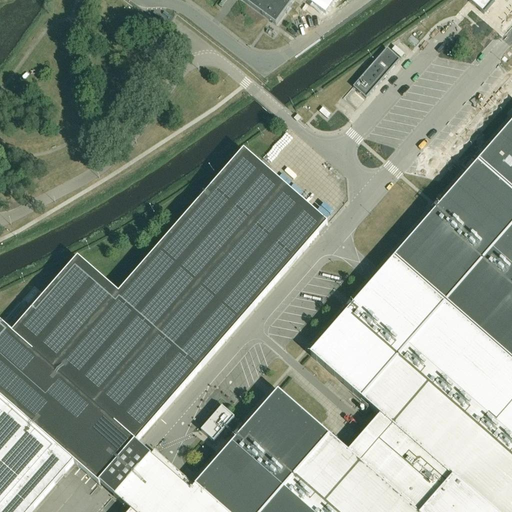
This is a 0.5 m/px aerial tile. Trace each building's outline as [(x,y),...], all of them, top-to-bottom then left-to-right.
[(242,0),(292,36),(308,14),(319,23),(336,0),(242,0)] [(470,0),(469,2),(484,15),(497,0),(470,0)] [(387,51),(354,88),(366,99),(399,61),(387,51)] [(441,57),(438,65),(453,71),(456,63),(441,57)] [(320,112),(327,119),(331,115),(323,108),(320,112)] [(511,511),(511,117),(345,317),(311,356),(381,418),(349,454),(279,393),(196,488),(155,452),(151,457),(150,456),(148,457),(150,458),(137,473),(136,472),(135,473),(136,474),(130,481),(129,480),(128,481),(129,482),(116,497),(115,496),(114,497),(130,511),(511,511)] [(100,485),(114,497),(115,496),(116,497),(129,482),(128,481),(129,480),(130,481),(136,474),(135,473),(136,472),(137,473),(150,458),(148,457),(150,456),(136,444),(328,225),(244,152),(119,295),(78,260),(13,335),(0,323),(0,399),(49,442),(75,464),(100,486),(100,485)] [(29,306),(39,294),(34,289),(24,301),(29,306)] [(49,442),(0,399),(0,511),(32,511),(75,464),(49,442)] [(218,439),(220,436),(235,419),(222,409),(202,432),(210,440),(213,442),(214,443),(218,439)]
